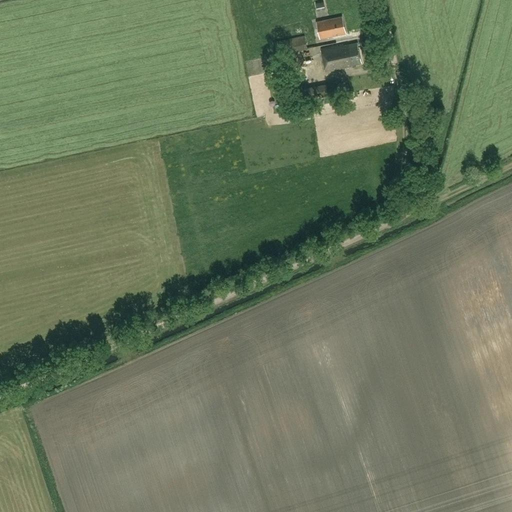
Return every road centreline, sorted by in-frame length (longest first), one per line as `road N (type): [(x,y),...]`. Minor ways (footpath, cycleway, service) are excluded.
road 1 (track): [(511,164),(0,397)]
road 2 (track): [(398,217),(403,125),(378,0)]
